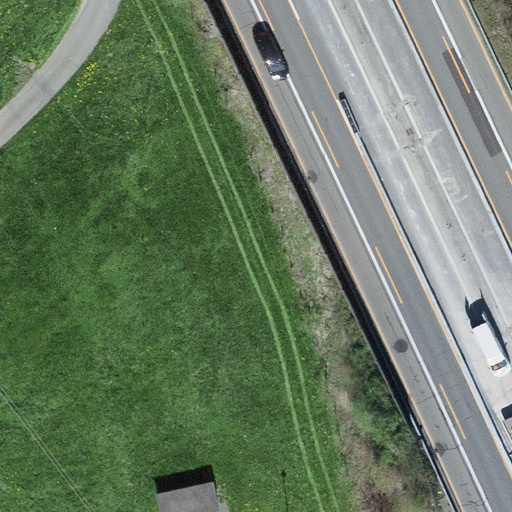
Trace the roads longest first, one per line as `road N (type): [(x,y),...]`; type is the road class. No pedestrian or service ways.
road 1 (motorway): [(287,0),(511,477)]
road 2 (motorway): [(511,254),(392,0)]
road 3 (track): [(0,121),(55,72),(103,0)]
